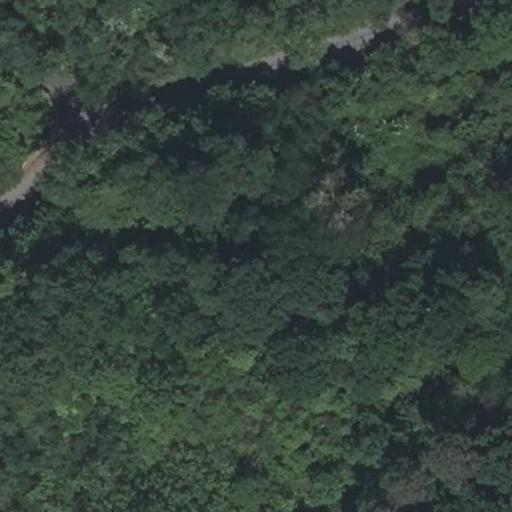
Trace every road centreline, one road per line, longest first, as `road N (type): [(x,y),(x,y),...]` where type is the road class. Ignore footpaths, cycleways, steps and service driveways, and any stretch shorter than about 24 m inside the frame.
road 1 (unclassified): [(79,139),(448,0)]
road 2 (unclassified): [(0,40),(66,84),(79,139)]
